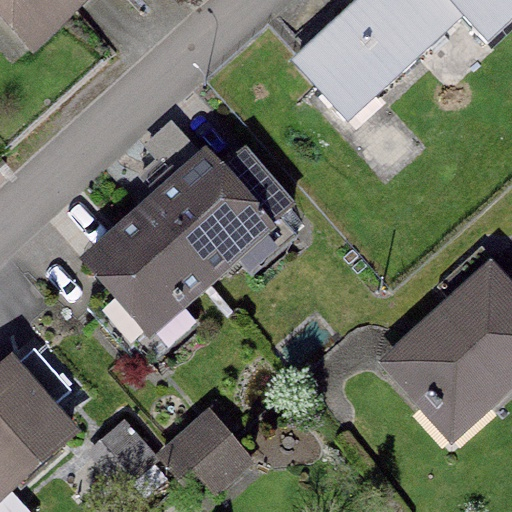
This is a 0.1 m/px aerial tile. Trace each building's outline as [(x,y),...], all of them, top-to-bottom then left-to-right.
[(0,0),(0,11),(6,6),(37,41),(81,0),(0,0)] [(511,0),(389,0),(386,3),(383,0),(366,0),(291,68),(331,112),(362,84),(374,97),(458,21),(482,47),(511,18),(511,0)] [(201,167),(177,188),(122,238),(87,270),(148,337),(283,215),(243,170),(221,190),(201,167)] [(432,291),(452,313),(388,370),(426,411),(418,418),(446,450),(484,416),(477,408),(511,377),(511,312),(486,283),(496,273),(477,251),(432,291)] [(0,495),(64,439),(6,374),(0,378),(0,495)] [(223,443),(201,418),(158,457),(180,481),(223,443)] [(119,492),(148,466),(128,443),(131,440),(125,433),(121,436),(118,433),(98,451),(108,462),(100,470),(119,492)] [(223,443),(180,481),(201,505),(244,467),(223,443)]
